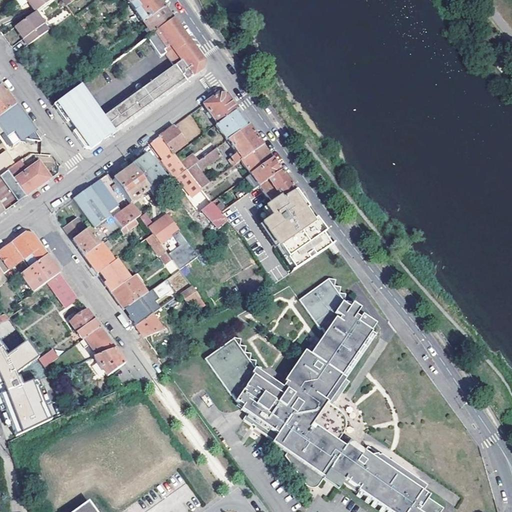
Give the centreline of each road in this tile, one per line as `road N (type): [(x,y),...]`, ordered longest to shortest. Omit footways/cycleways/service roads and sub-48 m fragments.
road 1 (residential): [(511,470),(425,337),(226,71)]
road 2 (residential): [(32,210),(152,378)]
road 3 (residential): [(83,173),(226,71)]
road 4 (residential): [(0,56),(83,173)]
